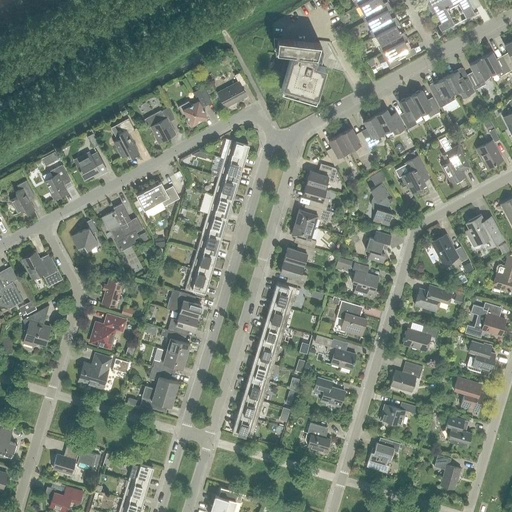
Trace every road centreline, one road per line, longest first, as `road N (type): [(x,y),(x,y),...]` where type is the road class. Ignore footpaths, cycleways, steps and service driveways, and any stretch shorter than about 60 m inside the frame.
road 1 (residential): [(333,511),(412,229),(511,180)]
road 2 (residential): [(208,441),(300,133)]
road 3 (residential): [(14,511),(80,295),(42,224)]
road 4 (residential): [(273,140),(184,433)]
road 5 (residential): [(42,224),(250,113),(273,140)]
road 6 (residential): [(300,133),(435,58)]
road 7 (residential): [(469,511),(511,369)]
